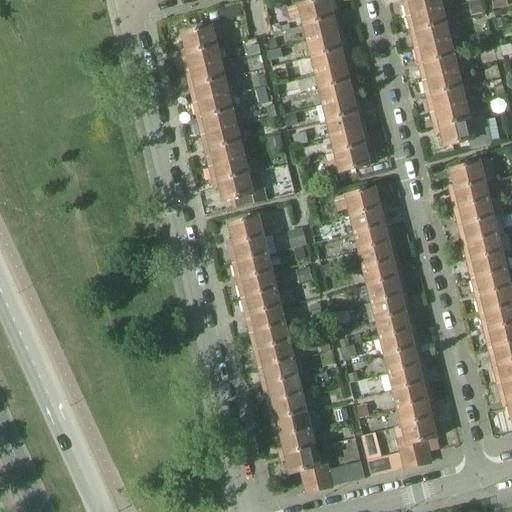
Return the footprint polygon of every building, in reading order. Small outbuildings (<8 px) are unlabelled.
[(327,0),(288,10),(291,22),(302,19),(304,27),(332,20),(327,0)] [(415,0),(409,2),(403,3),(407,19),(441,10),(438,0),(415,0)] [(502,0),(490,0),(493,11),(505,8),(502,0)] [(481,12),(479,3),(469,5),(472,15),(481,12)] [(441,10),(407,19),(411,35),(445,27),(441,10)] [(337,19),(332,20),(304,27),(308,43),(341,35),(337,19)] [(504,19),(496,21),(498,29),(506,27),(504,19)] [(214,41),(225,38),(222,26),(183,36),(187,56),(216,49),(214,41)] [(445,27),(411,35),(415,51),(449,43),(445,27)] [(341,35),(308,43),(312,59),(345,51),(341,35)] [(275,41),(267,43),(269,51),(277,49),(275,41)] [(449,43),(415,51),(419,67),(453,59),(449,43)] [(258,55),(256,46),(247,49),(249,57),(258,55)] [(510,46),(500,48),(503,58),(511,55),(510,46)] [(216,49),(187,56),(182,57),(186,73),(220,65),(216,49)] [(280,50),(267,53),(269,62),(282,59),(280,50)] [(345,51),(312,59),(315,75),(349,67),(345,51)] [(453,59),(419,67),(423,83),(457,75),(453,59)] [(220,65),(186,73),(190,89),(224,81),(220,65)] [(349,67),(315,75),(320,92),(353,83),(349,67)] [(265,75),(251,79),(254,90),(268,87),(265,75)] [(457,75),(423,83),(427,99),(461,91),(457,75)] [(224,81),(190,89),(194,105),(228,97),(224,81)] [(353,83),(320,92),(323,107),(357,99),(353,83)] [(502,85),(493,87),(496,98),(505,96),(502,85)] [(461,91),(427,99),(431,114),(464,106),(461,91)] [(228,97),(194,105),(198,121),(232,113),(228,97)] [(357,99),(323,107),(327,124),(361,115),(357,99)] [(272,106),(265,108),(269,121),(275,119),(272,106)] [(464,106),(431,114),(435,130),(440,129),(468,122),(464,106)] [(232,113),(198,121),(202,137),(235,129),(232,113)] [(294,115),(283,117),(286,129),(297,126),(294,115)] [(361,115),(327,124),(331,139),(365,131),(361,115)] [(468,122),(440,129),(445,149),(484,139),(481,127),(470,130),(468,122)] [(235,129),(202,137),(206,153),(239,145),(235,129)] [(365,131),(331,139),(335,155),(363,148),(369,146),(365,131)] [(292,137),(295,148),(308,144),(305,133),(292,137)] [(280,137),(267,140),(270,154),(283,151),(280,137)] [(239,145),(206,153),(209,168),(243,160),(239,145)] [(368,168),(363,148),(335,155),(337,163),(326,166),(329,177),(338,175),(340,182),(357,178),(355,171),(368,168)] [(243,160),(209,168),(213,185),(219,183),(247,177),(243,160)] [(490,162),(450,172),(455,192),(484,185),(482,177),(493,174),(490,162)] [(263,194),(260,182),(249,185),(247,177),(219,183),(224,203),(250,197),(251,200),(261,198),(260,194),(263,194)] [(484,185),(455,192),(450,193),(454,211),(488,203),(484,185)] [(374,191),(335,201),(337,212),(349,210),(350,217),(379,211),(374,191)] [(488,203),(454,211),(459,229),(493,220),(488,203)] [(379,211),(350,217),(355,236),(389,228),(384,209),(379,211)] [(263,210),(250,213),(252,221),(265,218),(263,210)] [(252,221),(229,226),(234,246),(262,239),(260,231),(271,229),(269,217),(265,218),(252,221)] [(493,220),(459,229),(463,246),(497,237),(493,220)] [(389,228),(355,236),(359,253),(393,245),(389,228)] [(295,231),(289,233),(292,249),(305,246),(301,230),(295,231)] [(497,237),(463,246),(467,264),(501,255),(497,237)] [(262,239),(234,246),(229,248),(233,265),(267,257),(262,239)] [(393,245),(359,253),(363,271),(397,263),(393,245)] [(302,249),(293,251),(296,263),(305,260),(302,249)] [(501,255),(467,264),(471,280),(505,272),(501,255)] [(267,257),(233,265),(237,283),(271,275),(267,257)] [(397,263),(363,271),(368,288),(401,280),(397,263)] [(328,266),(322,268),(325,279),(331,277),(328,266)] [(308,270),(296,273),(299,285),(311,282),(308,270)] [(505,272),(471,280),(476,298),(510,290),(505,272)] [(271,275),(237,283),(242,300),(275,292),(271,275)] [(401,280),(368,288),(372,305),(406,297),(401,280)] [(511,299),(510,290),(476,298),(480,316),(511,308),(511,299)] [(275,292),(242,300),(246,318),(280,310),(275,292)] [(406,297),(372,305),(376,323),(410,315),(406,297)] [(312,317),(321,316),(319,305),(310,307),(312,317)] [(511,308),(480,316),(484,333),(511,326),(511,308)] [(280,310),(246,318),(250,335),(284,327),(280,310)] [(410,315),(376,323),(381,340),(414,332),(410,315)] [(320,318),(312,320),(315,332),(323,330),(320,318)] [(511,326),(484,333),(489,350),(511,344),(511,326)] [(284,327),(250,335),(254,353),(288,344),(284,327)] [(414,332),(381,340),(385,357),(418,349),(414,332)] [(359,335),(353,337),(356,346),(362,345),(359,335)] [(322,353),(330,351),(327,341),(319,343),(322,353)] [(340,343),(341,349),(348,348),(347,341),(340,343)] [(288,344),(254,353),(259,370),(292,362),(288,344)] [(511,344),(489,350),(493,368),(511,363),(511,344)] [(353,347),(341,350),(344,363),(357,360),(353,347)] [(418,349),(385,357),(389,375),(423,367),(418,349)] [(292,362),(259,370),(263,387),(297,379),(292,362)] [(511,363),(493,368),(497,384),(511,380),(511,363)] [(423,367),(389,375),(393,392),(427,384),(423,367)] [(348,376),(350,383),(357,381),(355,375),(348,376)] [(297,379),(263,387),(267,405),(301,397),(297,379)] [(511,380),(497,384),(502,403),(507,402),(511,400),(511,380)] [(427,384),(393,392),(398,411),(431,403),(427,384)] [(301,397),(267,405),(271,422),(305,414),(301,397)] [(431,403),(398,411),(402,427),(430,420),(435,419),(431,403)] [(366,405),(356,408),(359,420),(369,417),(366,405)] [(345,411),(335,413),(337,423),(348,421),(345,411)] [(305,414),(271,422),(276,441),(310,432),(305,414)] [(435,440),(430,420),(402,427),(405,439),(407,447),(424,443),(435,440)] [(310,432),(276,441),(280,457),(286,456),(314,449),(310,432)] [(376,436),(362,439),(367,462),(382,459),(376,436)] [(429,464),(427,454),(424,443),(407,447),(405,439),(398,440),(405,470),(429,464)] [(327,473),(324,459),(317,460),(314,449),(286,456),(290,476),(301,473),(306,494),(331,488),(330,484),(327,473)] [(393,456),(367,462),(370,474),(396,468),(393,456)] [(351,467),(327,473),(330,484),(354,479),(351,467)]
